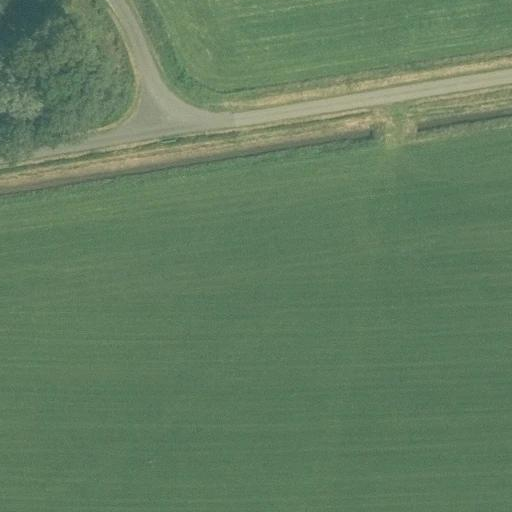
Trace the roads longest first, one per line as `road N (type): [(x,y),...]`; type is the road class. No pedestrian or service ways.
road 1 (unclassified): [(511,75),(162,129)]
road 2 (unclassified): [(162,129),(0,154)]
road 3 (unclassified): [(162,129),(139,45),(115,0)]
